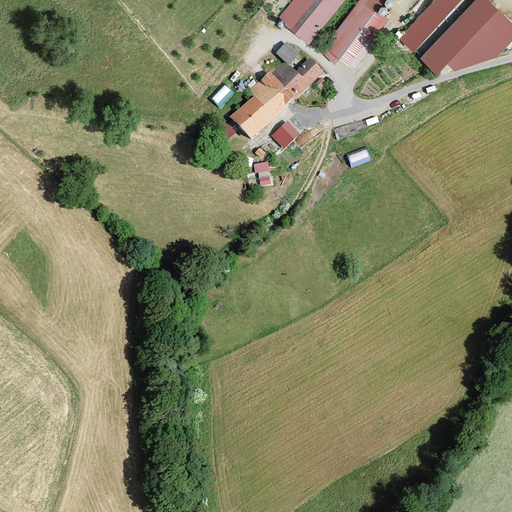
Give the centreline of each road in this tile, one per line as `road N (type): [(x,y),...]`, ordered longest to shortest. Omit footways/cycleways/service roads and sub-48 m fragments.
road 1 (track): [(178,303),(230,248),(289,209),(335,114)]
road 2 (track): [(408,0),(335,114)]
